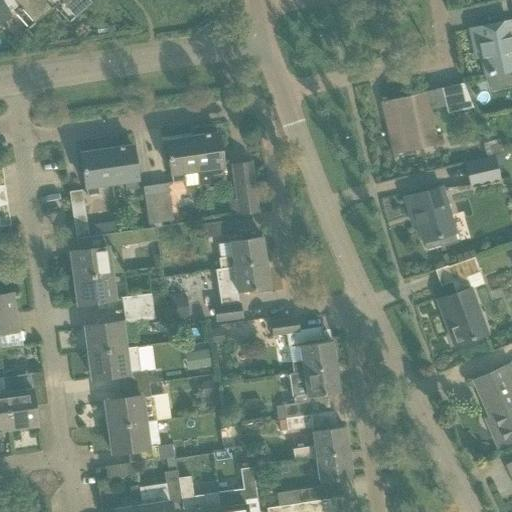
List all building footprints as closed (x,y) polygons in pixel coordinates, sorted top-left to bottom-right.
[(0,0),(0,2),(10,15),(13,12),(28,28),(50,9),(42,0),(0,0)] [(42,0),(50,9),(53,6),(68,22),(90,3),(87,0),(42,0)] [(0,23),(10,15),(0,2),(0,23)] [(511,42),(508,22),(494,25),(474,29),(484,76),(511,70),(511,42)] [(392,155),(411,151),(436,145),(428,110),(444,106),(446,114),(468,109),(462,84),(380,103),(392,155)] [(203,136),(191,138),(196,172),(195,172),(197,184),(197,186),(212,184),(211,178),(223,176),(217,134),(208,135),(207,133),(203,134),(203,136)] [(165,141),(168,161),(171,184),(184,182),(185,186),(197,184),(195,172),(196,172),(191,138),(165,141)] [(494,141),(486,143),(481,145),(485,159),(500,154),(502,153),(500,145),(497,146),(496,145),(494,141)] [(118,149),(106,150),(112,184),(123,182),(124,191),(138,189),(135,166),(132,146),(122,148),(122,146),(117,146),(118,149)] [(86,196),(99,195),(97,186),(112,184),(106,150),(79,154),(86,196)] [(500,154),(485,159),(465,164),(471,187),(497,180),(495,174),(505,172),(500,154)] [(250,164),(231,166),(236,199),(238,216),(257,213),(255,202),(250,164)] [(166,185),(154,187),(161,223),(172,221),(166,185)] [(154,187),(142,189),(148,225),(161,223),(154,187)] [(81,188),(68,190),(74,236),(87,234),(81,188)] [(440,188),(423,193),(404,199),(409,215),(413,214),(422,242),(423,242),(425,251),(440,246),(438,238),(454,234),(440,188)] [(8,214),(0,214),(0,227),(10,226),(8,214)] [(229,234),(227,221),(202,225),(204,238),(229,234)] [(106,235),(117,234),(116,223),(105,225),(106,235)] [(70,253),(73,279),(109,274),(109,275),(122,273),(119,247),(139,244),(137,231),(117,234),(106,235),(83,238),(85,251),(70,253)] [(218,259),(220,269),(232,267),(232,268),(265,263),(261,237),(229,242),(231,257),(218,259)] [(446,268),(445,267),(434,270),(440,286),(451,282),(455,294),(437,300),(453,346),(485,335),(465,279),(478,274),(472,259),(446,268)] [(213,270),(219,307),(219,308),(214,308),(216,321),(241,317),(239,305),(237,305),(235,293),(269,288),(265,263),(232,268),(232,267),(220,269),(213,270)] [(109,274),(73,279),(77,305),(112,300),(109,275),(109,274)] [(120,298),(122,311),(151,307),(150,294),(120,298)] [(9,315),(13,315),(11,295),(0,296),(0,333),(11,332),(9,315)] [(151,307),(122,311),(124,324),(159,319),(158,308),(152,309),(151,307)] [(16,331),(13,315),(9,315),(11,332),(0,333),(0,351),(18,349),(15,332),(16,331)] [(295,319),(268,323),(270,334),(270,337),(286,335),(290,368),(292,374),(335,368),(331,341),(330,341),(329,337),(322,338),(321,327),(297,330),(295,319)] [(84,328),(87,354),(123,349),(120,323),(84,328)] [(223,346),(221,328),(210,330),(212,348),(223,346)] [(123,349),(87,354),(91,379),(117,376),(118,388),(147,385),(146,371),(138,372),(135,348),(123,349)] [(511,370),(510,364),(490,373),(472,381),(494,429),(490,431),(497,447),(511,440),(511,370)] [(294,404),(274,407),(276,420),(308,415),(305,398),(338,393),(335,368),(292,374),(292,375),(287,375),(290,397),(293,397),(294,404)] [(2,378),(4,392),(9,430),(36,426),(33,406),(46,405),(42,373),(2,378)] [(203,398),(210,397),(217,397),(215,381),(202,382),(203,398)] [(149,396),(147,385),(118,388),(120,400),(104,402),(105,412),(106,412),(108,428),(155,421),(152,396),(149,396)] [(0,431),(9,430),(4,392),(0,392),(0,431)] [(167,394),(152,396),(155,421),(170,419),(167,394)] [(308,415),(276,420),(278,432),(310,427),(308,415)] [(217,422),(218,428),(230,427),(229,420),(217,422)] [(165,459),(174,458),(172,444),(159,446),(155,421),(108,428),(110,445),(109,445),(111,454),(127,452),(128,464),(135,463),(165,459)] [(230,427),(218,428),(221,451),(233,449),(230,427)] [(343,427),(311,432),(313,447),(291,450),(292,462),(347,454),(343,427)] [(196,453),(194,440),(182,442),(184,455),(196,453)] [(303,503),(315,501),(327,499),(340,497),(337,481),(351,478),(347,454),(315,459),(319,488),(295,491),(296,504),(303,503)] [(165,459),(167,473),(163,474),(164,485),(138,488),(141,508),(141,511),(169,511),(169,505),(180,503),(177,480),(174,458),(165,459)] [(136,475),(135,463),(128,464),(104,467),(106,479),(136,475)] [(176,471),(182,510),(194,508),(194,511),(219,511),(217,493),(192,497),(189,477),(184,478),(183,468),(176,469),(176,471)] [(242,490),(217,493),(219,511),(246,511),(244,501),(256,499),(252,468),(239,470),(242,490)] [(110,482),(96,483),(100,511),(102,511),(102,510),(113,508),(110,482)] [(341,511),(340,497),(327,499),(328,511),(341,511)] [(328,511),(327,499),(315,501),(317,511),(328,511)] [(317,511),(315,501),(303,503),(304,511),(317,511)] [(304,511),(303,503),(296,504),(291,504),(291,511),(304,511)]
